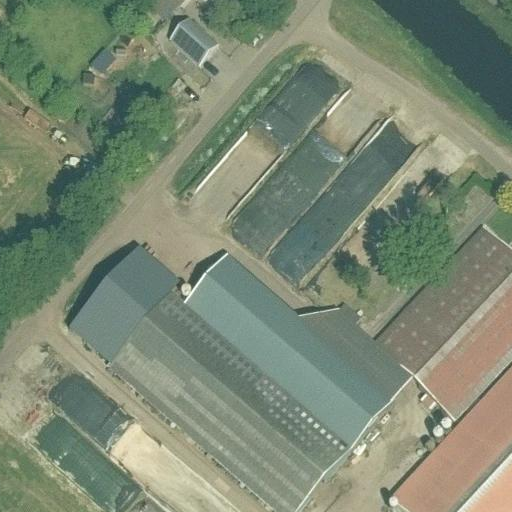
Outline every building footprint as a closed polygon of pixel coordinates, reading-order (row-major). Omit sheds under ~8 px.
[(235,4),(230,0),(173,0),(169,5),(179,15),(191,2),(216,25),(235,4)] [(218,51),(188,25),(169,46),(198,73),(218,51)] [(324,266),(411,170),(377,139),(269,259),(292,280),(314,256),(324,266)] [(255,205),(235,228),(269,258),(289,235),(255,205)] [(373,352),(458,430),(511,369),(511,386),(399,511),(511,511),(511,263),(480,234),(373,352)] [(302,511),(394,405),(227,260),(184,310),(171,298),(180,287),(139,250),(67,332),(268,511),(302,511)] [(108,433),(120,415),(44,367),(32,386),(108,433)]
